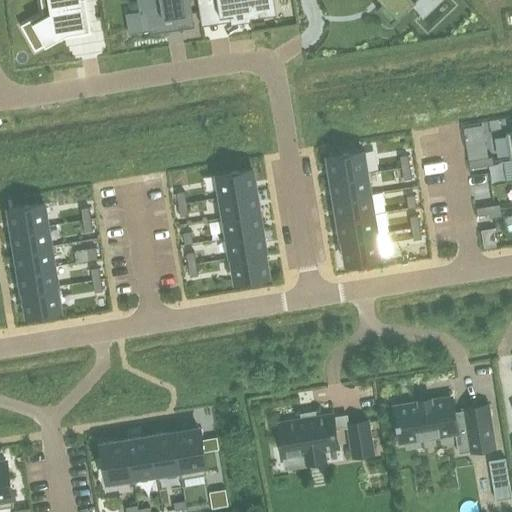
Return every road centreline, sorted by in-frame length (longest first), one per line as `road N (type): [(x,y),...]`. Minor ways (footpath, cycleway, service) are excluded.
road 1 (residential): [(0,102),(238,61),(262,66),(279,93),(311,297)]
road 2 (residential): [(311,297),(0,349)]
road 3 (residential): [(511,265),(311,297)]
